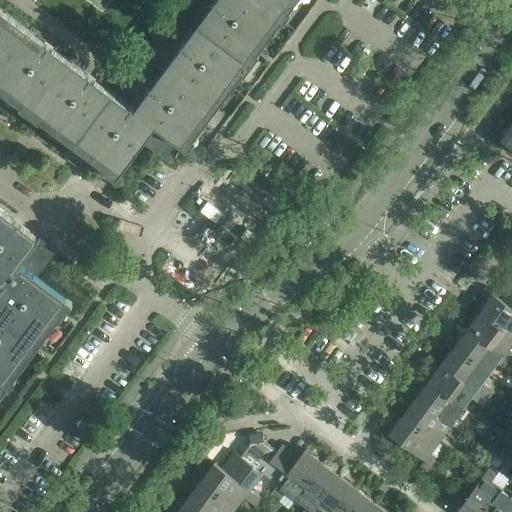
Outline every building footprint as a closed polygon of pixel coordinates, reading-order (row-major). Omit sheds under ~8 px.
[(0,0),(0,50),(20,23),(0,8),(0,0)] [(246,60),(278,18),(254,0),(216,0),(198,24),(246,60)] [(254,0),(278,18),(290,0),(254,0)] [(0,82),(35,109),(70,61),(20,23),(0,50),(0,82)] [(214,103),(246,60),(198,24),(166,67),(214,103)] [(78,141),(113,93),(70,61),(35,109),(78,141)] [(190,136),(214,103),(166,67),(135,109),(113,93),(78,141),(121,173),(143,143),(170,162),(183,145),(190,136)] [(511,124),(501,140),(511,148),(511,124)] [(37,276),(56,251),(57,250),(34,233),(0,207),(0,282),(4,285),(1,289),(0,288),(0,314),(36,342),(67,299),(37,276)] [(277,246),(290,229),(279,221),(267,238),(277,246)] [(511,285),(501,300),(511,307),(511,285)] [(511,307),(501,300),(494,294),(480,312),(511,335),(511,307)] [(511,343),(511,335),(480,312),(467,329),(511,362),(511,351),(508,349),(511,343)] [(0,381),(4,384),(35,343),(36,342),(0,314),(0,381)] [(511,367),(511,362),(467,329),(454,346),(490,373),(497,363),(509,372),(511,367)] [(490,373),(454,346),(441,364),(488,399),(494,392),(482,383),(490,373)] [(488,399),(441,364),(428,381),(464,408),(472,397),(483,406),(488,399)] [(464,408),(428,381),(415,398),(463,434),(468,426),(456,418),(464,408)] [(463,434),(415,398),(402,416),(438,442),(446,432),(457,441),(463,434)] [(438,442),(402,416),(389,433),(436,469),(442,461),(430,452),(438,442)] [(278,486),(300,457),(282,444),(278,451),(264,441),(263,433),(250,435),(251,443),(241,456),(235,451),(222,468),(251,490),(262,474),(278,486)] [(296,499),(323,463),(305,449),(300,457),(278,486),(270,497),(277,503),(286,491),(296,499)] [(251,490),(222,468),(214,463),(201,481),(237,507),(244,497),(256,506),(262,498),(251,490)] [(313,511),(340,476),(323,463),(296,499),(306,506),(302,511),(313,511)] [(457,511),(484,511),(502,489),(491,482),(500,470),(492,464),(457,511)] [(340,511),(358,489),(340,476),(313,511),(340,511)] [(233,511),(237,507),(201,481),(188,498),(206,511),(233,511)] [(367,511),(375,502),(358,489),(340,511),(367,511)] [(511,511),(511,496),(511,497),(502,489),(484,511),(511,511)] [(206,511),(188,498),(177,511),(206,511)] [(388,511),(375,502),(367,511),(388,511)]
